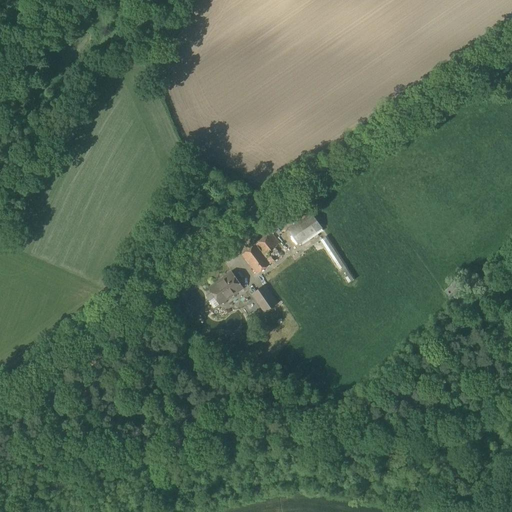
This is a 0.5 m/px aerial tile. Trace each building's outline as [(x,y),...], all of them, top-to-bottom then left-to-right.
[(298,244),(322,228),(313,214),(289,231),(298,244)] [(279,244),(271,233),(242,255),(257,275),(287,252),(280,243),(279,244)] [(351,282),(355,279),(327,236),(322,239),(351,282)] [(220,305),(242,289),(231,273),(208,289),(220,305)] [(444,292),(453,300),(468,284),(459,276),(444,292)] [(264,313),(278,303),(265,284),(251,294),(264,313)]
